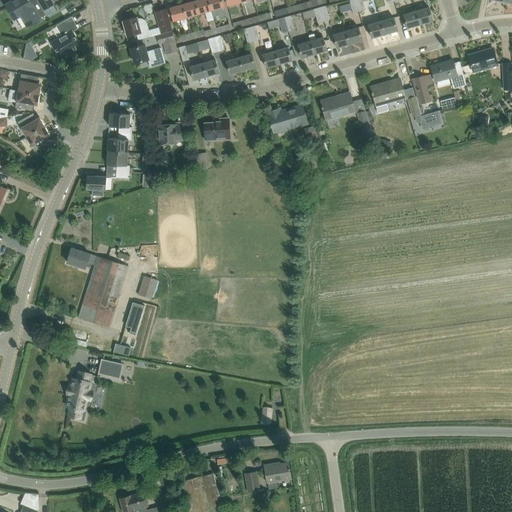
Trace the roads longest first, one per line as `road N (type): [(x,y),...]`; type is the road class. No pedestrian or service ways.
road 1 (unclassified): [(98,88),(246,93),(456,32)]
road 2 (unclassified): [(0,476),(78,481),(221,446),(328,436)]
road 3 (tertiary): [(10,346),(40,239),(80,145)]
road 4 (unclassified): [(328,436),(511,432)]
road 5 (residential): [(80,145),(51,103),(54,75),(0,62)]
